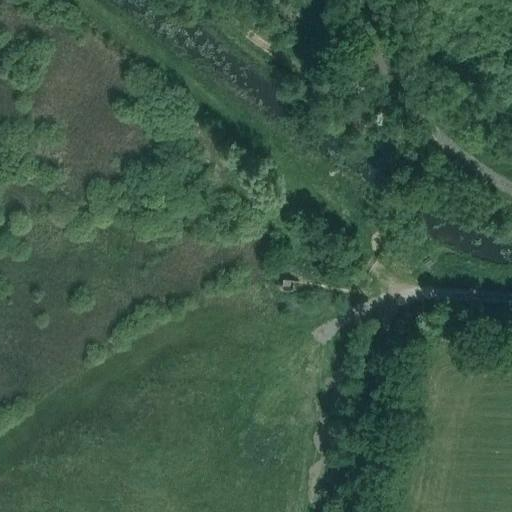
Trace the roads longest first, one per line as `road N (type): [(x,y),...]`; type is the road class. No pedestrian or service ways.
road 1 (track): [(354,511),(379,299),(511,302)]
road 2 (track): [(511,188),(443,143),(375,80),(375,30)]
